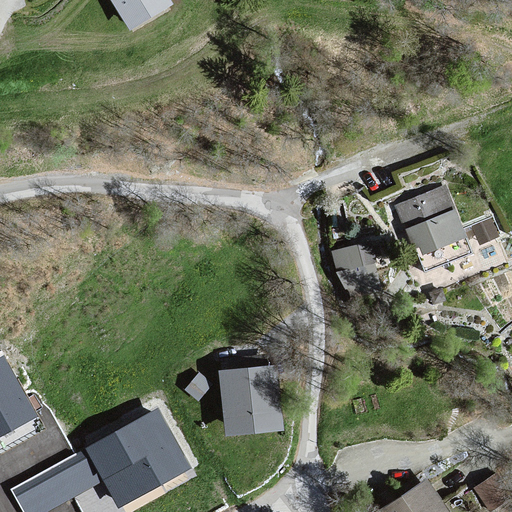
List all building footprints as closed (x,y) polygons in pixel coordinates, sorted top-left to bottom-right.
[(172,0),(113,0),(123,16),(137,28),(177,7),(172,0)] [(422,250),(428,254),(468,239),(455,212),(452,214),(447,190),(395,205),(403,233),(415,251),(422,250)] [(372,244),(329,253),(345,289),(356,298),(383,294),(372,244)] [(3,356),(0,357),(0,436),(36,417),(3,356)] [(280,368),(220,372),(225,438),(284,433),(280,368)] [(158,408),(85,449),(12,489),(25,511),(41,511),(104,477),(120,505),(190,467),(158,408)] [(494,472),(475,479),(486,504),(504,496),(494,472)] [(447,511),(428,481),(403,497),(379,511),(447,511)]
